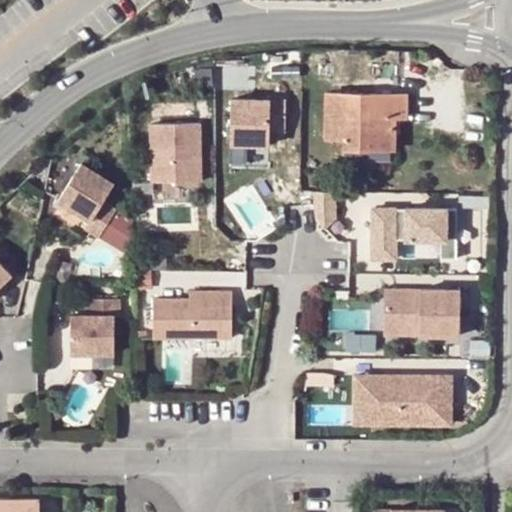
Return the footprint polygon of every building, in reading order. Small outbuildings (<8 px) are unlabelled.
[(327,94),(326,138),(342,138),(343,148),(346,148),(391,149),(393,149),(394,134),(394,117),(399,117),(405,117),(405,97),(327,94)] [(228,101),(227,146),(266,147),(267,131),(282,131),(282,102),(228,101)] [(148,127),(150,184),(200,182),(197,125),(148,127)] [(102,200),(114,182),(80,162),(57,199),(89,219),(84,228),(98,237),(116,209),(102,200)] [(335,193),(311,193),(314,216),(324,227),(334,217),(335,193)] [(372,208),(372,259),(396,259),(396,239),(441,239),(441,260),(456,260),(457,209),(372,208)] [(134,220),(116,209),(98,237),(137,261),(134,220)] [(0,255),(7,250),(0,242),(0,284),(12,273),(0,260),(0,255)] [(458,290),(384,290),(384,335),(458,335),(458,290)] [(191,301),(154,301),(153,339),(232,340),(232,293),(203,292),(203,302),(191,301)] [(203,302),(203,292),(190,293),(191,301),(203,302)] [(120,298),(86,297),(86,313),(70,313),(70,354),(114,355),(114,313),(120,313),(120,298)] [(369,422),(369,374),(356,374),(355,422),(369,422)] [(450,376),(369,374),(369,422),(450,424),(450,376)] [(38,511),(39,500),(0,499),(0,511),(38,511)]
